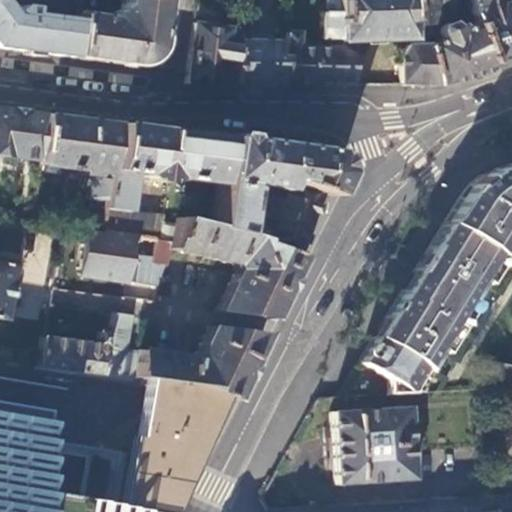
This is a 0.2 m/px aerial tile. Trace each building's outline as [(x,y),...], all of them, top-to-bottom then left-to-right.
[(0,0),(0,48),(20,51),(70,57),(76,22),(29,15),(18,7),(7,16),(0,6),(0,0)] [(103,61),(134,65),(152,51),(159,0),(120,0),(119,8),(104,18),(77,15),(76,22),(70,57),(103,61)] [(336,14),(335,0),(323,0),(324,15),(336,14)] [(405,0),(335,0),(336,14),(324,15),(324,33),(324,38),(336,38),(337,41),(404,39),(408,39),(407,24),(405,0)] [(405,0),(407,24),(430,24),(440,13),(439,3),(439,0),(405,0)] [(511,0),(497,5),(496,0),(470,0),(471,14),(475,24),(490,69),(511,61),(511,0)] [(465,76),(490,69),(475,24),(458,28),(457,25),(450,26),(449,25),(448,24),(444,24),(441,25),(440,26),(439,27),(438,29),(437,33),(439,42),(426,46),(434,85),(465,76)] [(192,25),(185,83),(211,83),(235,83),(238,41),(238,31),(192,25)] [(324,33),(310,33),(306,37),(306,40),(294,40),(294,32),(282,32),(282,38),(281,58),(281,84),(293,84),(330,85),(350,85),(349,58),(336,48),(331,47),(324,38),(324,33)] [(410,85),(434,85),(426,46),(426,44),(413,44),(413,38),(408,39),(404,39),(403,45),(397,59),(396,85),(410,85)] [(238,41),(235,83),(258,84),(281,84),(281,58),(276,58),(276,43),(238,41)] [(9,113),(0,111),(0,157),(40,162),(47,117),(9,113)] [(76,121),(47,117),(40,162),(40,165),(83,171),(82,176),(91,177),(96,178),(96,173),(111,174),(117,126),(76,121)] [(165,132),(117,126),(111,174),(107,203),(104,233),(155,241),(160,241),(163,217),(128,213),(133,174),(148,176),(148,182),(161,184),(161,181),(169,182),(172,179),(219,185),(225,140),(165,132)] [(272,145),(225,140),(219,185),(213,229),(237,236),(239,221),(244,190),(240,186),(241,182),(245,182),(247,184),(266,186),(282,191),(285,181),(317,192),(328,196),(338,173),(327,152),(272,145)] [(446,222),(503,256),(511,238),(511,163),(496,169),(497,178),(495,177),(490,179),(486,181),(481,175),(471,184),(455,209),(446,222)] [(89,201),(107,203),(111,174),(96,173),(96,178),(91,177),(89,201)] [(237,236),(295,256),(306,224),(317,192),(285,181),(282,191),(278,202),(264,197),(258,216),(271,221),(267,231),(239,221),(237,236)] [(237,236),(213,229),(179,220),(173,243),(171,250),(226,265),(230,277),(215,312),(270,319),(275,308),(288,279),(298,257),(295,256),(237,236)] [(503,256),(446,222),(433,242),(405,286),(387,314),(379,328),(376,338),(373,336),(358,362),(384,381),(386,396),(418,394),(420,388),(416,384),(496,254),(502,258),(503,256)] [(173,243),(160,241),(155,241),(152,258),(140,257),(139,263),(131,261),(134,241),(86,234),(79,275),(159,285),(169,249),(171,250),(173,243)] [(0,318),(5,320),(14,266),(0,263),(0,318)] [(109,313),(106,333),(99,376),(132,380),(136,352),(125,351),(130,317),(109,313)] [(137,351),(136,352),(132,380),(143,381),(198,389),(218,396),(232,402),(239,387),(262,336),(207,328),(193,359),(137,351)] [(65,341),(40,338),(34,367),(99,376),(106,333),(98,332),(96,345),(65,341)] [(511,366),(497,364),(494,390),(511,388),(511,366)] [(198,389),(143,381),(141,400),(132,458),(91,450),(80,507),(51,502),(60,445),(36,440),(39,418),(0,410),(0,511),(164,511),(166,501),(170,501),(173,485),(177,485),(179,477),(181,468),(185,468),(187,451),(193,451),(196,434),(202,435),(206,416),(207,410),(209,399),(216,400),(218,396),(198,389)] [(494,390),(479,390),(480,401),(488,401),(494,396),(494,390)] [(406,407),(328,412),(333,484),(410,478),(406,407)]
